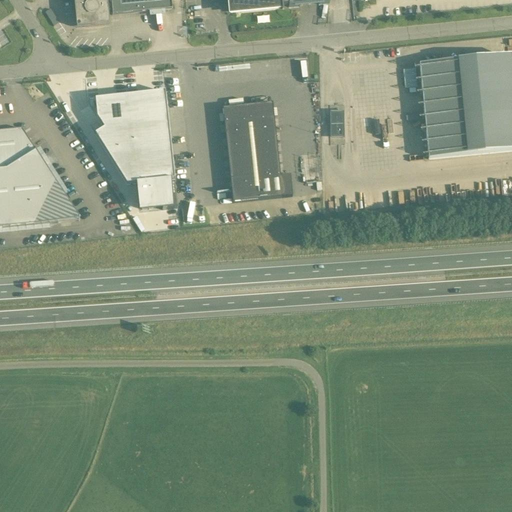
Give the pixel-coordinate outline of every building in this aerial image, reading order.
[(112,12),(112,16),(171,10),(170,0),(73,0),(76,29),(109,26),(108,13),(112,12)] [(329,4),(329,0),(229,0),(230,4),(235,4),(235,9),(242,9),(242,13),(281,9),(281,10),(282,10),(282,7),(288,6),(288,8),(299,7),(299,3),(318,5),(329,4)] [(48,18),(54,28),(59,24),(53,15),(48,18)] [(429,160),(511,152),(502,58),(420,66),(429,160)] [(139,194),(141,210),(161,207),(162,211),(173,210),(170,181),(174,181),(165,93),(95,100),(97,119),(104,130),(95,136),(126,186),(135,184),(136,194),(139,194)] [(333,114),(333,131),(344,131),(344,114),(333,114)] [(281,187),(273,118),(224,124),(230,184),(225,185),(226,189),(231,189),(231,193),(232,204),(282,199),(281,187)] [(0,229),(58,224),(68,203),(46,167),(49,165),(45,159),(41,161),(22,130),(0,132),(0,229)]
